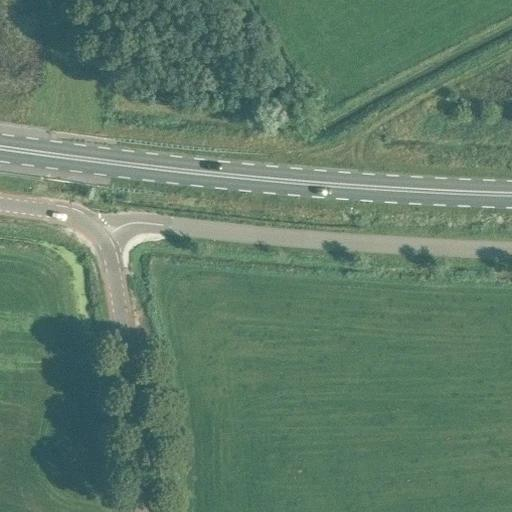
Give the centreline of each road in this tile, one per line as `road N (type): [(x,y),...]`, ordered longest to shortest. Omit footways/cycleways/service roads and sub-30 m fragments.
road 1 (secondary): [(0,147),(374,191),(511,196)]
road 2 (unclassified): [(511,254),(126,223),(102,233)]
road 3 (tertiary): [(141,511),(133,405),(102,233)]
